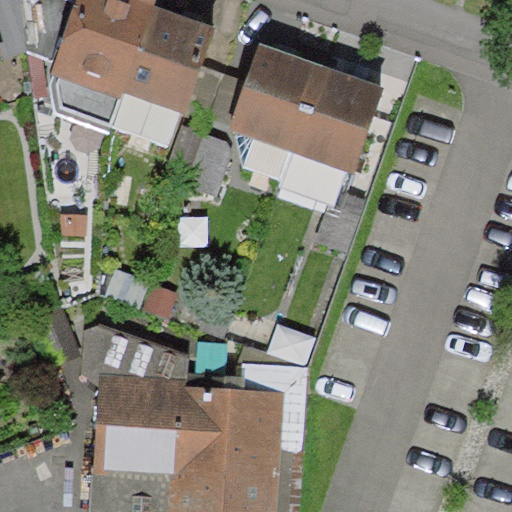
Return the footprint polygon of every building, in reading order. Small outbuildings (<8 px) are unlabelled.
[(154,0),(78,0),(52,75),(120,101),(123,93),(153,5),(155,0),(154,0)] [(215,28),(153,5),(123,93),(185,115),(215,28)] [(291,54),(259,43),(228,128),(352,172),(383,86),(349,74),(291,54)] [(189,178),(205,134),(182,126),(166,169),(189,178)] [(225,140),(205,134),(189,178),(185,187),(216,197),(233,150),(225,140)] [(367,199),(346,192),(340,209),(326,205),(311,247),(346,259),(367,199)] [(170,381),(92,376),(90,416),(83,511),(289,511),(299,363),(172,355),(170,381)]
